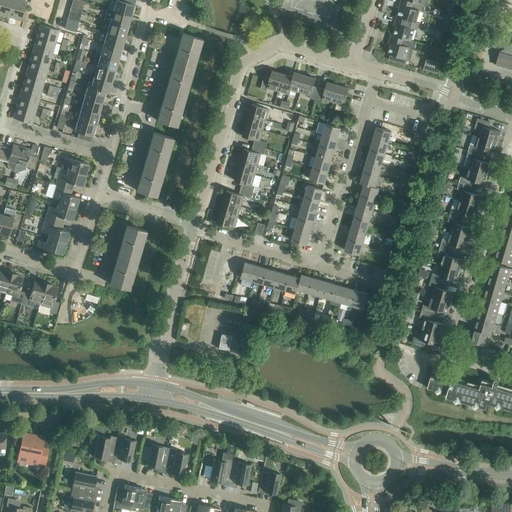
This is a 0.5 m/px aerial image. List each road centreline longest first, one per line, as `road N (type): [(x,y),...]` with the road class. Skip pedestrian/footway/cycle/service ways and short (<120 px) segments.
road 1 (residential): [(195,222),(241,68),(282,43),(354,65)]
road 2 (residential): [(448,353),(511,135)]
road 3 (residential): [(317,262),(377,72)]
road 4 (residential): [(103,511),(121,473),(264,511)]
road 5 (residential): [(154,384),(194,228)]
road 6 (residential): [(102,196),(72,270),(0,252)]
road 7 (residential): [(377,72),(511,116)]
